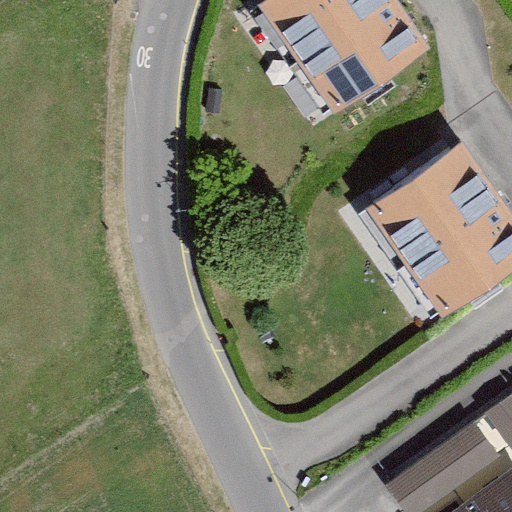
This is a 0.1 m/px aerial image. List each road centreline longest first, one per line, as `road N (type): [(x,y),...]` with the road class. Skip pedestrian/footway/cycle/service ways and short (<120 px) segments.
road 1 (residential): [(176,0),(152,136),(156,242),(194,360),(265,511)]
road 2 (unknown): [(230,437),(511,245)]
road 3 (unknown): [(511,158),(441,0)]
